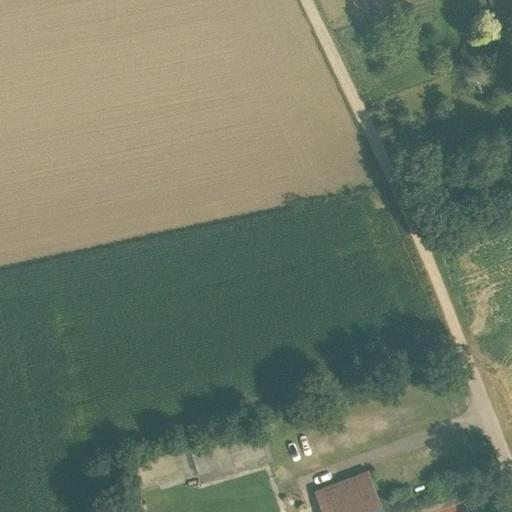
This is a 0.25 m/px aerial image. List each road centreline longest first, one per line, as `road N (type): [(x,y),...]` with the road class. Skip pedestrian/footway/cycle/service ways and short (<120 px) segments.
road 1 (unclassified): [(451,318),(381,144),(308,0)]
road 2 (residential): [(511,478),(451,318)]
